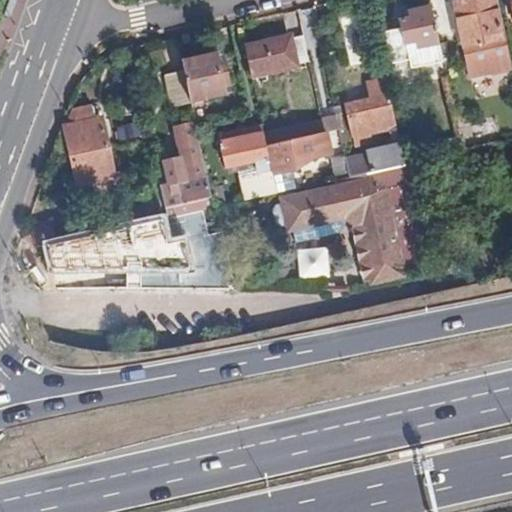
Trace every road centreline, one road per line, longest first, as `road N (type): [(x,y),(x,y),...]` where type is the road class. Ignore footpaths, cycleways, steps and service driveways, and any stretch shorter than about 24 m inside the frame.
road 1 (motorway): [(511,396),(0,509)]
road 2 (motorway): [(511,309),(77,396)]
road 3 (motorway): [(291,511),(511,462)]
road 4 (residential): [(65,35),(221,0)]
road 5 (secondary): [(65,35),(0,141)]
